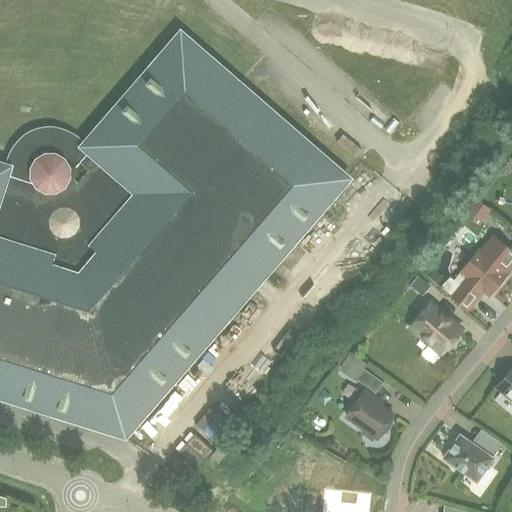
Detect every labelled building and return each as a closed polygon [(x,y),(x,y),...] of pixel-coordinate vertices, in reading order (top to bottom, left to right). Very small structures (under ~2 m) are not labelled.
[(206,188),(172,158),(99,242),(209,337),(352,173),(187,30),(104,127),(132,151),(168,111),(174,116),(197,89),(204,94),(198,100),(281,172),(286,166),(293,171),(210,267),(216,272),(211,278),(158,232),(163,226),(169,231),(206,188)] [(215,133),(210,139),(219,146),(224,141),(215,133)] [(210,139),(205,144),(214,152),(219,146),(210,139)] [(224,141),(219,146),(228,154),(233,148),(224,141)] [(205,144),(200,150),(209,158),(214,152),(205,144)] [(219,146),(214,152),(223,160),(228,154),(219,146)] [(200,150),(195,156),(204,164),(209,158),(200,150)] [(214,152),(209,158),(218,166),(223,160),(214,152)] [(195,156),(190,162),(199,170),(204,164),(195,156)] [(209,158),(204,164),(213,172),(218,166),(209,158)] [(246,160),(241,166),(250,173),(255,168),(246,160)] [(204,164),(199,170),(208,178),(213,172),(204,164)] [(0,393),(28,402),(71,263),(0,241),(0,189),(7,168),(0,165),(0,393)] [(241,166),(236,171),(245,179),(250,173),(241,166)] [(255,168),(250,173),(259,181),(265,175),(255,168)] [(236,171),(231,177),(240,185),(245,179),(236,171)] [(250,173),(245,179),(254,187),(259,181),(250,173)] [(231,177),(226,183),(235,191),(240,185),(231,177)] [(245,179),(240,185),(249,193),(254,187),(245,179)] [(226,183),(221,189),(230,197),(235,191),(226,183)] [(240,185),(235,191),(244,199),(249,193),(240,185)] [(235,191),(230,197),(239,205),(244,199),(235,191)] [(215,196),(207,205),(213,210),(221,201),(215,196)] [(475,198),(463,214),(479,226),(491,210),(475,198)] [(221,201),(213,210),(217,212),(220,215),(227,206),(221,201)] [(207,205),(202,211),(208,216),(211,218),(217,212),(213,210),(207,205)] [(227,206),(220,215),(226,220),(233,211),(227,206)] [(202,211),(195,219),(201,225),(208,216),(202,211)] [(217,212),(211,218),(214,221),(220,226),(226,220),(220,215),(217,212)] [(208,216),(201,225),(207,230),(214,221),(211,218),(208,216)] [(214,221),(207,230),(213,235),(220,226),(214,221)] [(442,284),(440,288),(451,296),(467,309),(483,289),(490,295),(506,275),(503,273),(511,262),(511,250),(494,236),(480,253),(477,251),(461,271),(453,280),(450,277),(446,280),(442,284)] [(418,275),(410,285),(419,293),(427,283),(418,275)] [(429,305),(412,326),(442,352),(446,347),(451,347),(457,340),(456,335),(460,330),(429,305)] [(66,405),(108,419),(111,408),(127,413),(137,400),(146,408),(175,375),(149,352),(146,356),(135,347),(139,343),(120,327),(110,338),(103,340),(88,335),(80,359),(85,361),(81,374),(76,372),(66,405)] [(366,365),(349,353),(339,368),(356,379),(366,365)] [(383,382),(364,368),(356,379),(375,393),(383,382)] [(511,368),(497,387),(511,399),(511,368)] [(377,399),(364,390),(346,416),(377,438),(381,433),(386,432),(391,425),(390,420),(393,415),(374,402),(377,399)] [(479,449),(471,443),(461,435),(460,434),(443,458),(477,482),(493,458),(492,457),(492,458),(491,457),(494,453),(482,444),(479,449)] [(227,452),(220,446),(210,457),(218,463),(227,452)] [(316,467),(314,487),(323,488),(320,511),(369,511),(371,493),(350,491),(352,471),(316,467)] [(254,469),(240,490),(252,498),(266,478),(254,469)]
